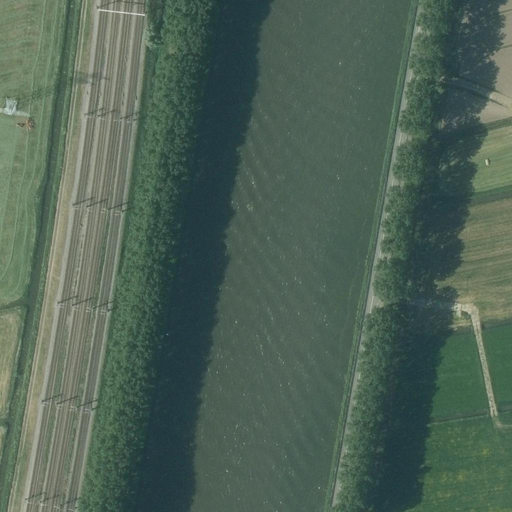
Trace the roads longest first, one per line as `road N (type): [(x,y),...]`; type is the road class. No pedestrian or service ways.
road 1 (tertiary): [(335,511),(425,0)]
road 2 (unclassified): [(115,511),(203,0)]
road 3 (track): [(10,511),(85,0)]
road 4 (track): [(511,426),(494,417),(473,310),(373,299)]
